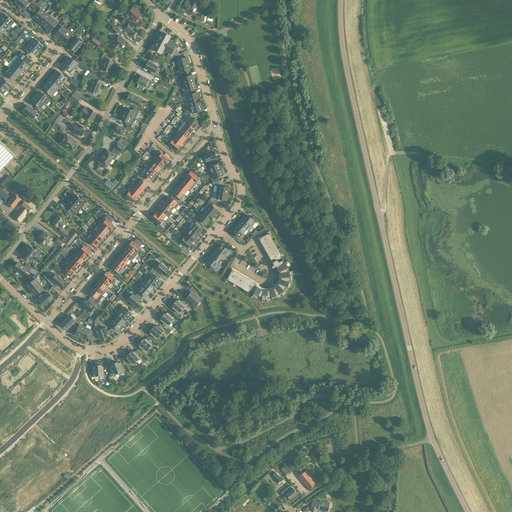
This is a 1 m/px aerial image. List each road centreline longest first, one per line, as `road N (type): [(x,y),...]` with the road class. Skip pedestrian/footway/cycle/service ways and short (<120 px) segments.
road 1 (tertiary): [(432,439),(347,73),(340,0)]
road 2 (residential): [(0,266),(91,145),(161,11)]
road 3 (track): [(444,421),(388,157)]
road 4 (track): [(511,333),(439,337),(393,153)]
road 5 (residential): [(216,230),(127,339),(82,350)]
road 6 (unclassified): [(285,511),(361,457),(432,439)]
road 7 (residential): [(0,450),(65,388),(82,350)]
road 8 (residential): [(161,11),(192,49),(215,124)]
